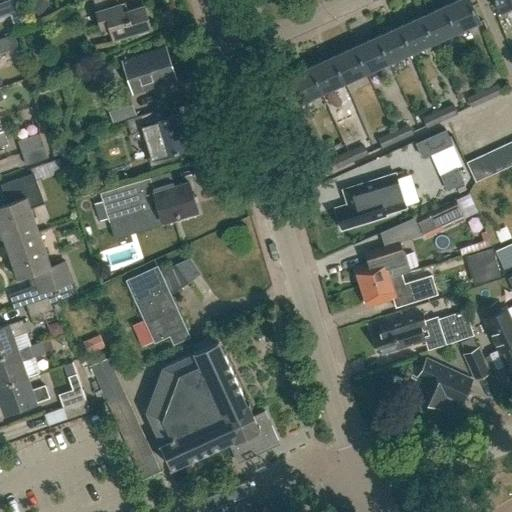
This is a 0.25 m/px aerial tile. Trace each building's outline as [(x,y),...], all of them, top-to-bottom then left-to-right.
[(18,0),(12,0),(6,2),(14,25),(25,21),(18,0)] [(108,7),(106,3),(114,0),(93,0),(96,11),(95,11),(101,30),(109,27),(113,41),(150,29),(143,5),(123,12),(120,3),(108,7)] [(456,32),(480,21),(470,0),(457,0),(445,6),(456,32)] [(511,0),(494,0),(500,13),(511,7),(511,0)] [(434,42),(456,32),(445,6),(422,16),(434,42)] [(412,52),(434,42),(422,16),(400,26),(412,52)] [(389,63),(412,52),(400,26),(377,36),(389,63)] [(0,53),(18,48),(13,35),(0,39),(0,53)] [(367,73),(389,63),(377,36),(355,47),(367,73)] [(133,95),(177,81),(166,47),(122,62),(133,95)] [(344,83),(367,73),(355,47),(332,57),(344,83)] [(322,93),(344,83),(332,57),(310,67),(322,93)] [(298,104),(322,93),(310,67),(287,78),(298,104)] [(483,91),(487,101),(503,94),(498,84),(483,91)] [(472,108),(487,101),(483,91),(467,98),(472,108)] [(113,122),(137,114),(130,95),(107,103),(113,122)] [(438,111),(442,122),(458,115),(453,104),(438,111)] [(164,118),(162,109),(127,119),(127,120),(129,119),(132,129),(140,127),(151,165),(177,158),(176,153),(187,150),(187,149),(191,147),(186,129),(181,130),(176,114),(164,118)] [(427,129),(442,122),(438,111),(422,118),(427,129)] [(393,132),(398,142),(413,135),(408,124),(393,132)] [(423,158),(452,145),(446,130),(416,143),(423,158)] [(382,149),(398,142),(393,132),(377,139),(382,149)] [(22,153),(44,145),(39,133),(18,141),(22,153)] [(44,145),(22,153),(27,165),(48,157),(44,145)] [(348,152),(353,162),(369,155),(364,145),(348,152)] [(506,169),(511,166),(511,156),(507,146),(497,151),(506,169)] [(496,174),(506,169),(497,151),(488,155),(496,174)] [(338,169),(353,162),(348,152),(333,159),(338,169)] [(478,160),(487,179),(496,174),(488,155),(478,160)] [(42,179),(64,172),(60,159),(37,167),(42,179)] [(468,164),(477,183),(487,179),(478,160),(468,164)] [(448,191),(464,183),(457,168),(441,176),(448,191)] [(0,229),(5,245),(39,233),(30,209),(43,204),(33,174),(1,185),(7,204),(0,206),(0,229)] [(385,215),(406,208),(395,174),(343,190),(347,205),(335,209),(342,230),(386,216),(385,215)] [(155,193),(150,178),(101,194),(103,201),(104,205),(108,218),(109,222),(158,207),(163,225),(199,214),(189,183),(155,193)] [(455,200),(417,218),(425,237),(464,219),(455,200)] [(103,201),(93,204),(98,221),(108,218),(104,205),(103,201)] [(5,245),(18,280),(32,275),(41,300),(48,298),(50,305),(77,296),(65,262),(51,267),(39,233),(5,245)] [(369,264),(355,268),(361,287),(402,274),(402,275),(409,272),(400,242),(365,253),(369,264)] [(187,283),(176,266),(160,273),(157,268),(127,281),(146,321),(147,320),(157,342),(169,336),(173,344),(189,337),(185,328),(178,312),(177,312),(169,296),(187,283)] [(402,274),(361,287),(367,306),(393,298),(396,308),(438,295),(432,275),(405,284),(402,275),(402,274)] [(30,318),(52,310),(50,305),(48,298),(41,300),(26,305),(30,318)] [(511,378),(511,306),(483,319),(497,351),(490,354),(497,370),(504,366),(510,380),(511,378)] [(474,336),(466,310),(438,319),(446,345),(474,336)] [(381,333),(376,335),(382,353),(425,340),(417,316),(380,327),(381,333)] [(0,357),(18,351),(18,350),(13,338),(27,333),(22,320),(9,325),(9,324),(0,327),(0,357)] [(0,386),(27,377),(21,361),(32,357),(32,358),(45,354),(41,342),(18,350),(18,351),(0,357),(0,386)] [(252,416),(251,414),(251,413),(219,344),(164,369),(148,413),(173,468),(225,444),(229,442),(236,459),(243,456),(242,453),(262,444),(264,447),(278,440),(265,410),(252,416)] [(475,381),(491,374),(479,347),(463,355),(475,381)] [(461,404),(472,381),(427,360),(419,377),(424,379),(416,397),(440,408),(445,397),(461,404)] [(27,377),(0,386),(0,398),(5,414),(36,403),(37,403),(49,398),(45,386),(32,391),(27,377)] [(64,407),(86,400),(82,388),(60,395),(64,407)] [(86,400),(64,407),(68,419),(90,412),(86,400)] [(156,461),(140,469),(145,481),(162,473),(156,461)]
